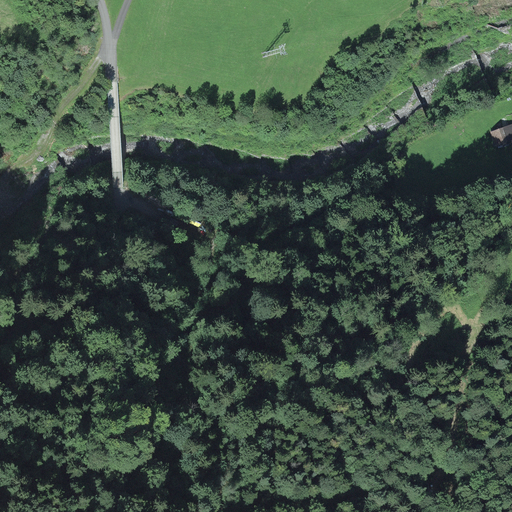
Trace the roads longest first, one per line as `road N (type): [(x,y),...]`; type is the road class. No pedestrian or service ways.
road 1 (unclassified): [(109,46),(122,227),(159,381),(183,422),(215,453),(373,511)]
road 2 (track): [(109,52),(63,102),(34,152),(10,167)]
